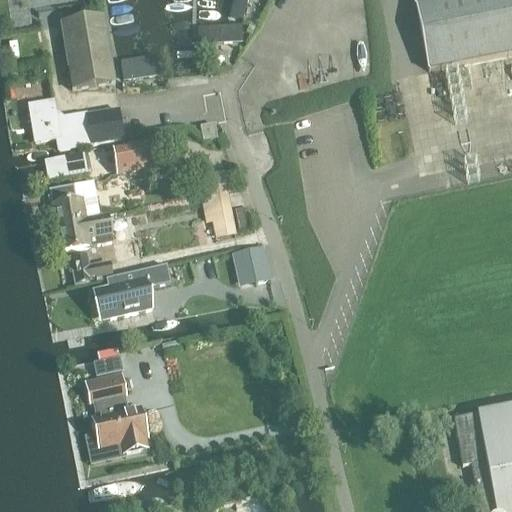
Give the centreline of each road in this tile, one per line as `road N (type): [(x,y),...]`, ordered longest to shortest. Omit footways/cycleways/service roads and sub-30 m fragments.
road 1 (unclassified): [(344,511),(236,140)]
road 2 (unknown): [(58,0),(69,71),(200,75),(228,88)]
